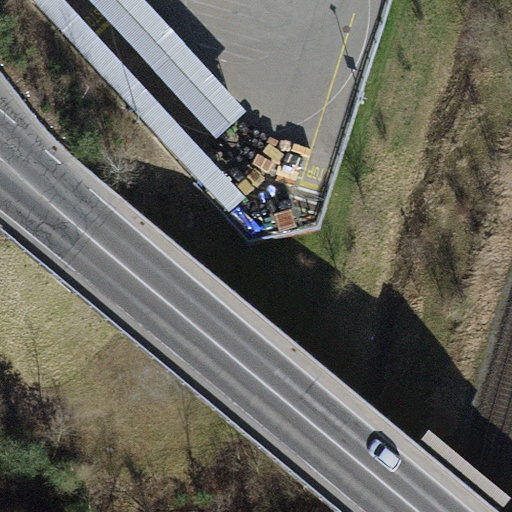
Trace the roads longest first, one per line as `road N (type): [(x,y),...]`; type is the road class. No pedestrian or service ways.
road 1 (secondary): [(48,203),(417,511)]
road 2 (track): [(312,322),(79,406),(45,404),(0,387)]
